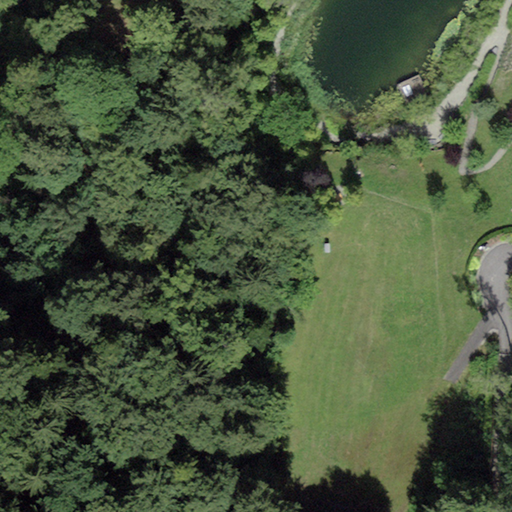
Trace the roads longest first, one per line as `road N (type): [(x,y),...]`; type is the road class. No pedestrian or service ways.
road 1 (unclassified): [(511,258),(494,273),(504,323),(496,511)]
road 2 (track): [(0,236),(18,124),(0,36)]
